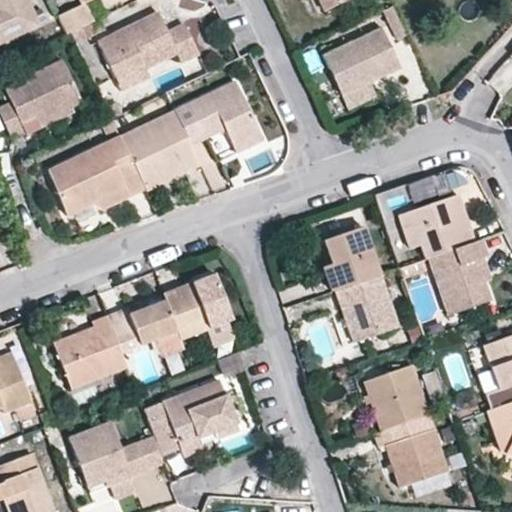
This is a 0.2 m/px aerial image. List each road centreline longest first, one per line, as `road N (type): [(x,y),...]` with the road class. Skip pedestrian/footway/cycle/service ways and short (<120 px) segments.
road 1 (residential): [(237,211),(334,511)]
road 2 (residential): [(0,299),(237,211)]
road 3 (residential): [(334,177),(455,139),(490,153),(511,191)]
road 4 (residential): [(334,177),(249,0)]
